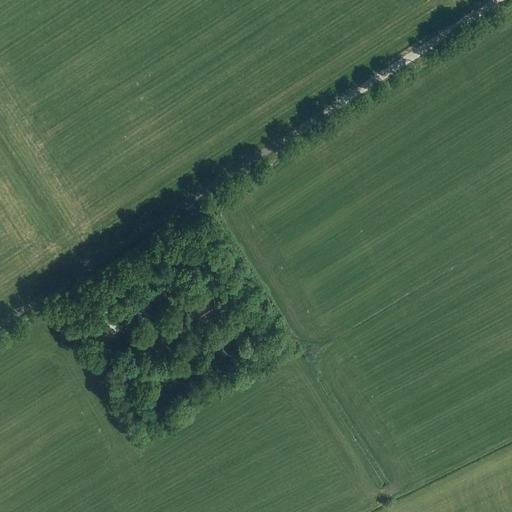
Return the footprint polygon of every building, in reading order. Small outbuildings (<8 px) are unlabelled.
[(223,303),(214,288),(186,305),(193,317),(182,324),(188,335),(201,327),(200,326),(225,311),(221,304),(223,303)] [(123,291),(116,296),(120,302),(127,297),(123,291)] [(245,319),(257,311),(246,296),(234,304),(245,319)] [(110,326),(93,336),(99,347),(116,338),(110,326)] [(205,342),(214,336),(211,331),(202,337),(205,342)] [(231,346),(219,353),(226,366),(238,359),(231,346)]
